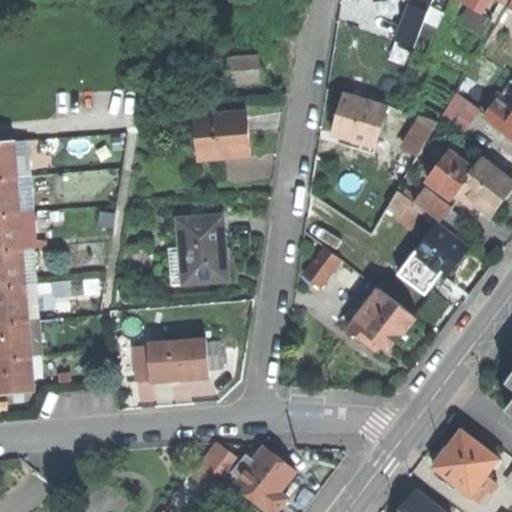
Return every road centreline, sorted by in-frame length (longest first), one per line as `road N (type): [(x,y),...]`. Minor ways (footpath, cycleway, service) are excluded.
road 1 (residential): [(321,0),(256,419)]
road 2 (residential): [(0,438),(256,419)]
road 3 (tertiary): [(511,293),(404,436)]
road 4 (residential): [(256,419),(355,423),(404,436)]
